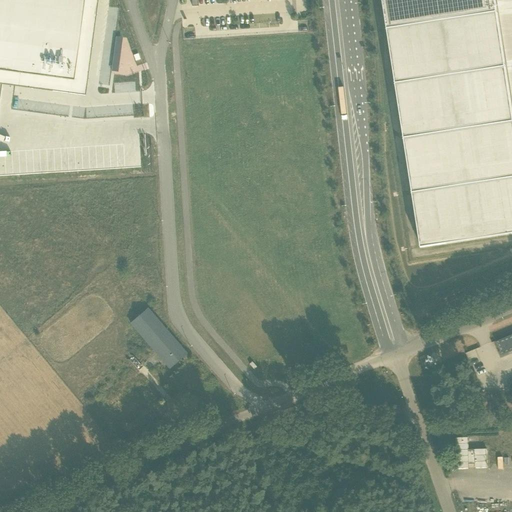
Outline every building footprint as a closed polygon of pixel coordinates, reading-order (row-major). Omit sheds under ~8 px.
[(74,75),(75,67),(83,0),(0,0),(0,71),(15,73),(68,80),(67,81),(68,81),(73,81),(74,76),(74,75)] [(511,0),(382,0),(421,248),(511,234),(511,0)] [(280,329),(285,340),(308,330),(307,329),(315,326),(315,327),(344,314),(337,298),(332,300),(329,257),(249,262),(254,331),(280,329)] [(186,353),(147,306),(128,321),(167,368),(186,353)] [(511,351),(511,334),(496,341),(502,355),(511,351)] [(137,383),(111,411),(125,424),(152,397),(137,383)] [(455,437),(456,468),(487,467),(486,448),(469,448),(469,436),(455,437)] [(0,469),(8,466),(0,455),(0,469)]
